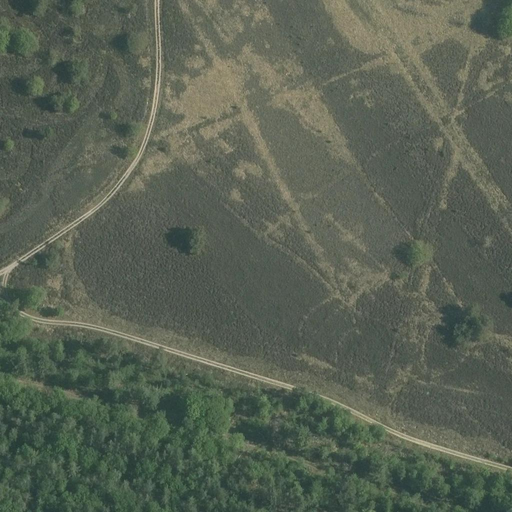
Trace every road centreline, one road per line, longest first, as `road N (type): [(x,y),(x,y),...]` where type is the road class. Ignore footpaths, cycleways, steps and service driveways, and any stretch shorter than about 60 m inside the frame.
road 1 (track): [(0,299),(34,319),(164,347),(511,469)]
road 2 (track): [(459,511),(254,443),(0,377)]
road 3 (track): [(0,273),(99,205),(138,154),(157,92),(157,0)]
